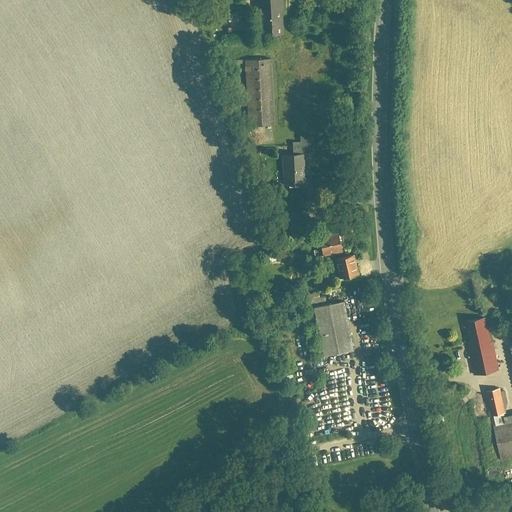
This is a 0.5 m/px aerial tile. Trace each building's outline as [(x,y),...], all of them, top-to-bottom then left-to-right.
[(259,0),(262,39),(286,38),(282,0),(259,0)] [(251,125),(276,124),(273,59),(249,60),(251,125)] [(288,188),(306,187),(305,155),(286,156),(288,188)] [(320,237),(324,257),(347,252),(343,232),(320,237)] [(338,261),(342,282),(358,279),(354,258),(338,261)] [(327,358),(357,352),(347,302),(317,308),(327,358)] [(511,314),(494,319),(498,338),(511,334),(511,314)] [(462,323),(474,376),(496,372),(484,319),(462,323)] [(485,394),(492,418),(508,413),(501,390),(485,394)] [(511,421),(495,425),(504,465),(511,463),(511,421)]
